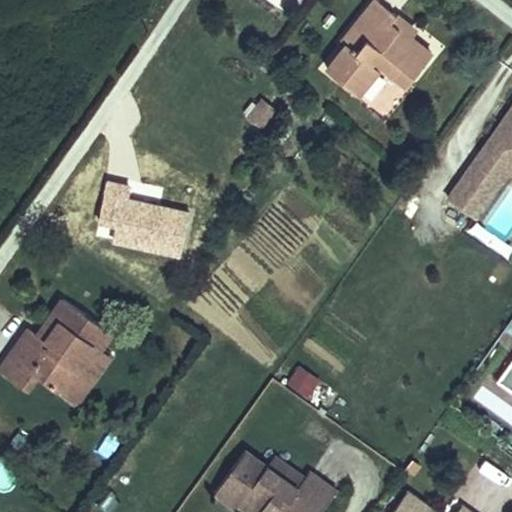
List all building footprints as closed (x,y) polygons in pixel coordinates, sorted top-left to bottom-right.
[(432,52),(410,35),(392,20),(395,14),(396,13),(378,0),(374,0),(343,39),(347,43),(327,68),(358,93),(378,68),(375,64),(379,59),(402,77),(408,82),(432,52)] [(411,33),(415,29),(396,13),(395,14),(392,20),(410,35),(411,33)] [(259,129),(277,110),(260,94),(242,113),(259,129)] [(511,104),(481,149),(498,161),(506,149),(511,153),(511,104)] [(481,149),(447,198),(472,215),(506,166),(498,161),(481,149)] [(116,240),(181,254),(190,210),(128,197),(131,184),(110,180),(102,219),(120,223),(116,240)] [(86,374),(102,350),(100,348),(111,333),(63,298),(50,316),(60,323),(61,323),(48,340),(47,341),(38,334),(37,333),(29,327),(0,366),(0,367),(26,386),(35,374),(75,402),(92,378),(86,374)] [(48,340),(61,323),(60,323),(50,316),(37,333),(38,334),(47,341),(48,340)] [(181,318),(170,340),(195,353),(206,332),(181,318)] [(96,381),(113,358),(102,350),(86,374),(92,378),(96,381)] [(511,350),(490,383),(511,397),(511,350)] [(294,360),(280,381),(305,398),(320,377),(294,360)] [(320,511),(322,510),(264,468),(242,452),(211,494),(234,511),(237,506),(244,511),(320,511)] [(322,510),(334,493),(305,473),(301,479),(271,458),(264,468),(322,510)] [(0,461),(0,492),(2,494),(18,478),(0,461)] [(476,511),(462,502),(455,511),(438,511),(439,510),(407,488),(390,511),(476,511)]
